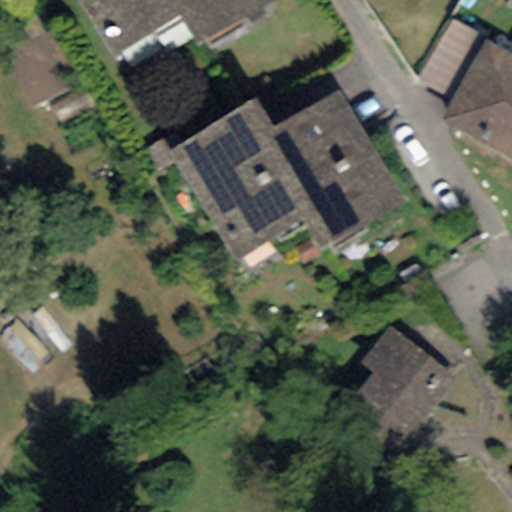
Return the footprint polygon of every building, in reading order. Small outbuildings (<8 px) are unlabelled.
[(76,0),(112,56),(177,16),(184,11),(177,0),(76,0)] [(177,0),(184,11),(177,16),(198,49),(277,0),(177,0)] [(452,103),(487,42),(451,21),(415,82),(452,103)] [(511,55),(487,42),(452,103),(441,121),(511,163),(511,55)] [(405,205),(339,90),(272,128),(266,131),(315,215),(302,223),(319,253),(405,205)] [(266,131),(272,128),(255,100),(168,150),(233,262),(302,223),(315,215),(266,131)] [(389,324),(359,363),(374,374),(348,408),(399,446),(454,373),(389,324)]
